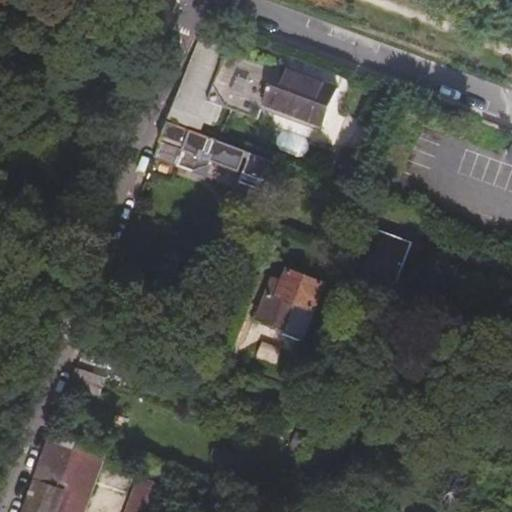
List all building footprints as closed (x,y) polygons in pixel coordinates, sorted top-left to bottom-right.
[(200,44),(170,127),(198,137),(208,110),(260,128),(265,115),(324,137),(339,95),(200,44)] [(168,132),(161,150),(185,158),(179,173),(194,178),(209,174),(213,169),(240,179),(246,166),(250,167),(235,204),(258,213),(273,170),(168,132)] [(364,198),(365,196),(375,167),(344,157),(333,187),(364,198)] [(399,296),(415,249),(368,233),(352,279),(399,296)] [(307,348),(327,292),(277,274),(268,300),(273,302),(265,327),(291,337),(288,342),(307,348)] [(115,307),(105,304),(99,320),(109,324),(115,307)] [(103,383),(79,374),(71,394),(95,402),(103,383)] [(73,458),(78,444),(57,435),(28,511),(92,511),(94,507),(108,471),(73,458)] [(145,487),(136,509),(134,511),(163,511),(169,497),(145,487)]
